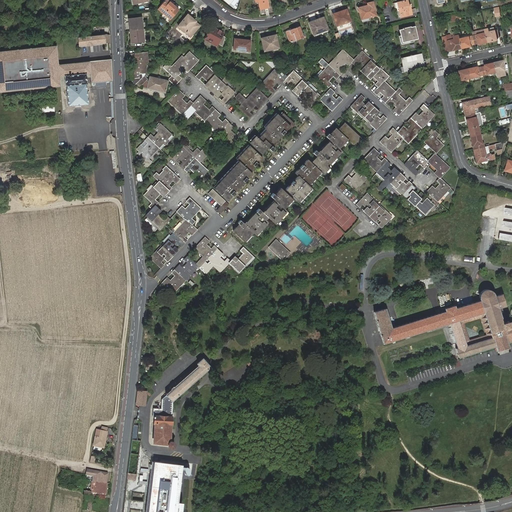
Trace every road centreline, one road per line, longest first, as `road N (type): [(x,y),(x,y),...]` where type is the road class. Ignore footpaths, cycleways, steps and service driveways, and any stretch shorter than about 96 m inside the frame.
road 1 (track): [(5,325),(32,327),(52,341),(123,343),(116,414),(91,430),(85,463),(0,448)]
road 2 (tertiary): [(115,0),(123,155),(141,284)]
road 3 (tertiary): [(141,284),(116,511)]
road 4 (residential): [(192,87),(244,127),(281,92),(318,123)]
road 5 (residential): [(438,63),(464,165),(511,185)]
road 6 (residential): [(216,216),(225,223),(318,123)]
road 7 (residential): [(207,0),(256,22),(330,0)]
